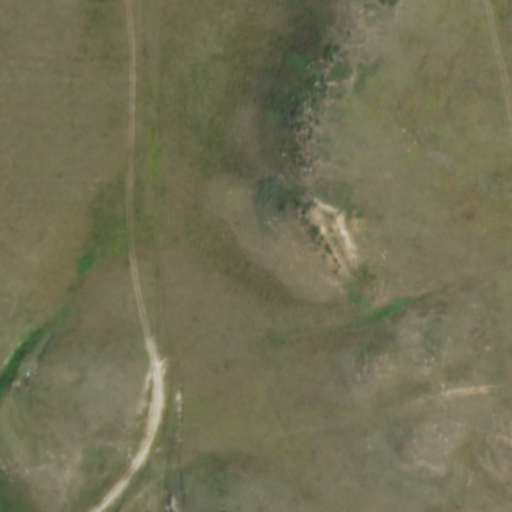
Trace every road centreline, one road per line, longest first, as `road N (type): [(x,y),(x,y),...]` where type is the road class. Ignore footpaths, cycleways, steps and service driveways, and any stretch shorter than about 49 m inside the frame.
road 1 (track): [(127,0),(134,250),(158,403),(141,459),(99,511)]
road 2 (track): [(158,379),(177,356),(219,353),(337,419),(377,417),(465,388),(511,385)]
